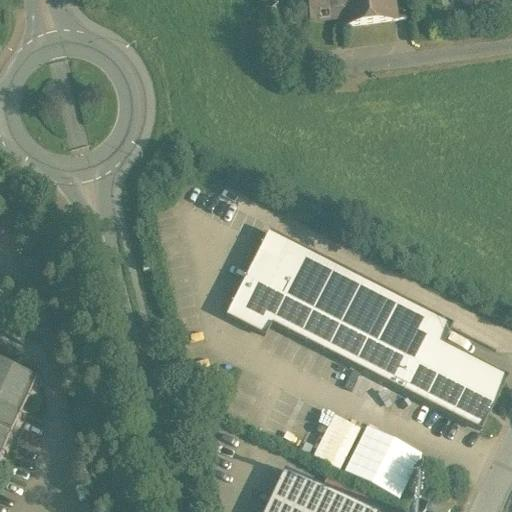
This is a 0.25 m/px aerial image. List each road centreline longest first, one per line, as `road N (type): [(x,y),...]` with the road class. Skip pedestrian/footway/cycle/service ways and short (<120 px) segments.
road 1 (tertiary): [(173,511),(87,163)]
road 2 (residential): [(511,40),(318,67)]
road 3 (tertiary): [(87,163),(105,155),(129,125),(131,86),(110,54),(55,41)]
